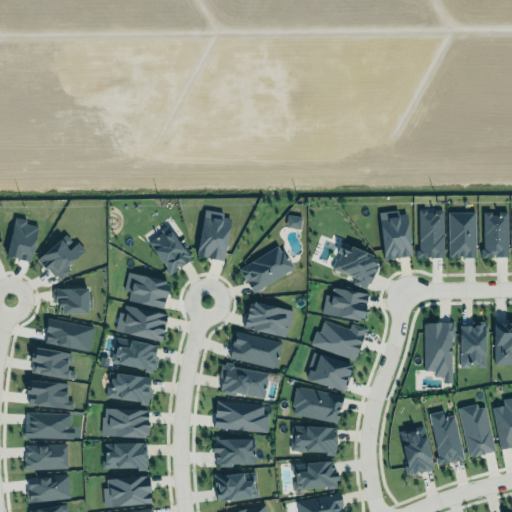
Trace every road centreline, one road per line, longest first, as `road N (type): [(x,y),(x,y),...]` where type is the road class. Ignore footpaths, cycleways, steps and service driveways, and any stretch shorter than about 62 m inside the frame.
road 1 (residential): [(377,511),(368,482),(368,415),(402,290)]
road 2 (residential): [(183,511),(178,420),(205,300)]
